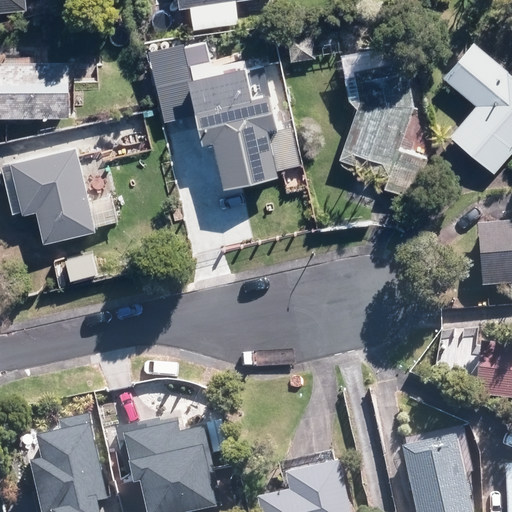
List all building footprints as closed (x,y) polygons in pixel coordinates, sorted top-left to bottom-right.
[(187,0),(188,1),(195,0),(197,0),(200,24),(245,19),(242,0),(187,0)] [(511,52),(485,30),(453,69),(484,94),(455,130),(501,168),(511,154),(511,52)] [(184,38),(156,43),(170,116),(198,110),(190,72),(217,66),(210,32),(184,38)] [(426,84),(416,80),(407,34),(345,46),(356,104),(364,103),(346,152),(360,157),(364,146),(397,158),(386,186),(416,197),(433,150),(406,140),(426,84)] [(80,55),(0,51),(0,111),(77,115),(80,55)] [(273,56),(192,74),(207,141),(217,139),(227,185),(283,173),(274,128),(288,125),(273,56)] [(51,235),(123,220),(116,190),(96,194),(83,137),(11,153),(23,208),(44,203),(51,235)] [(511,220),(484,222),(487,281),(511,279),(511,220)] [(74,256),(77,273),(114,267),(110,249),(74,256)] [(511,338),(486,336),(483,393),(511,394),(511,338)] [(482,511),(463,422),(407,434),(424,511),(482,511)] [(361,511),(350,455),(297,466),(301,483),(264,491),(267,511),(361,511)]
